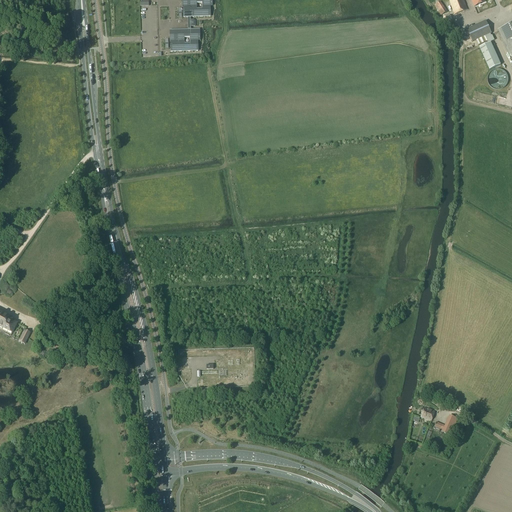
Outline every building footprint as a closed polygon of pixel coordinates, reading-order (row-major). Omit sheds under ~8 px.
[(185,0),(185,4),(182,4),(182,8),(183,8),(183,18),(187,18),(190,18),(210,18),(210,7),(212,7),(212,0),(185,0)] [(465,6),(462,0),(448,0),(451,6),(455,15),(467,10),(465,6)] [(440,2),(434,6),(441,16),(447,12),(440,2)] [(444,16),(442,22),(447,26),(452,22),(450,16),(444,16)] [(191,30),(191,28),(194,28),(193,21),(190,21),(190,18),(187,18),(188,30),(173,31),(173,39),(170,39),(170,42),(171,53),(198,52),(198,42),(200,41),(200,30),(191,30)] [(485,37),(492,34),(486,21),(467,30),(473,42),(476,41),(479,45),(487,42),(485,37)] [(511,24),(498,31),(511,61),(511,24)] [(460,30),(456,25),(448,31),(452,35),(455,33),(455,34),(460,30)] [(490,71),(501,65),(491,43),(480,48),(490,71)] [(0,328),(10,333),(11,332),(12,333),(17,324),(12,321),(13,320),(4,316),(0,323),(0,328)] [(435,412),(424,408),(423,411),(422,411),(421,413),(422,414),(420,417),(431,422),(435,412)] [(434,427),(433,430),(439,432),(440,429),(442,425),(436,422),(434,427)] [(446,425),(442,433),(449,436),(453,428),(446,425)]
